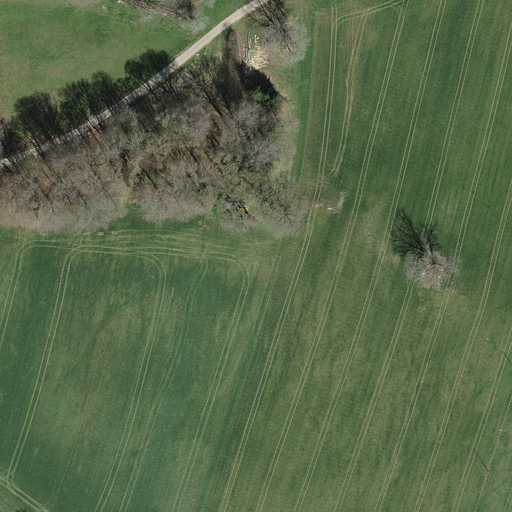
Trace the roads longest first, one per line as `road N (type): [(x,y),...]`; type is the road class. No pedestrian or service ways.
road 1 (track): [(0,163),(94,121),(264,0)]
road 2 (track): [(222,220),(205,125),(209,77),(234,17)]
